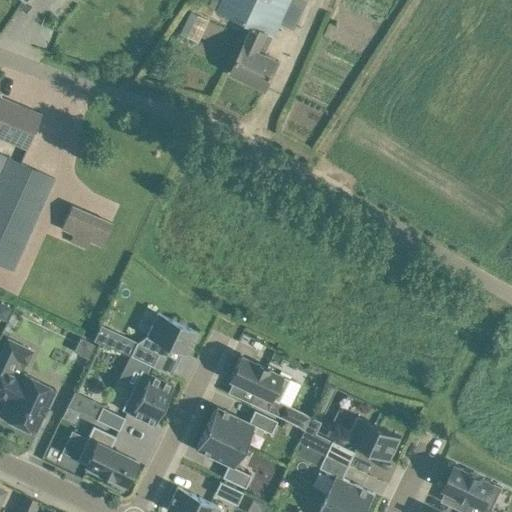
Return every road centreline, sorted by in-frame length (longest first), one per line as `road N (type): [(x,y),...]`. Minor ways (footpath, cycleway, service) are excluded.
road 1 (unclassified): [(511,297),(240,141),(0,57)]
road 2 (residential): [(222,337),(135,511)]
road 3 (residential): [(110,511),(0,461)]
